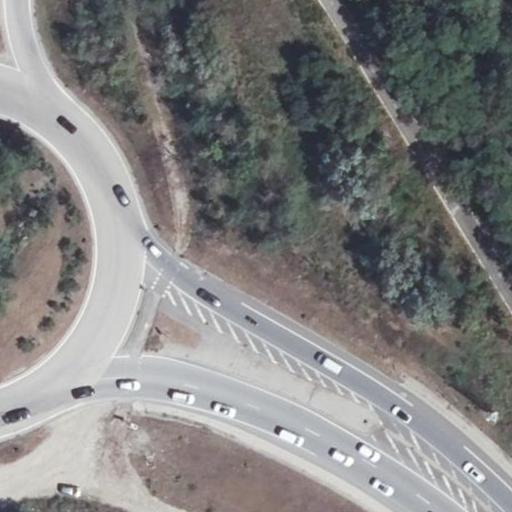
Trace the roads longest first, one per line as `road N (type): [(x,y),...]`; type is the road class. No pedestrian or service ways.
road 1 (primary): [(511,502),(428,428),(173,273),(116,210)]
road 2 (primary): [(67,375),(174,379),(230,397),(311,429),(439,511)]
road 3 (primary): [(67,375),(109,317),(122,246),(116,210)]
road 4 (tertiary): [(61,124),(20,35),(16,0)]
